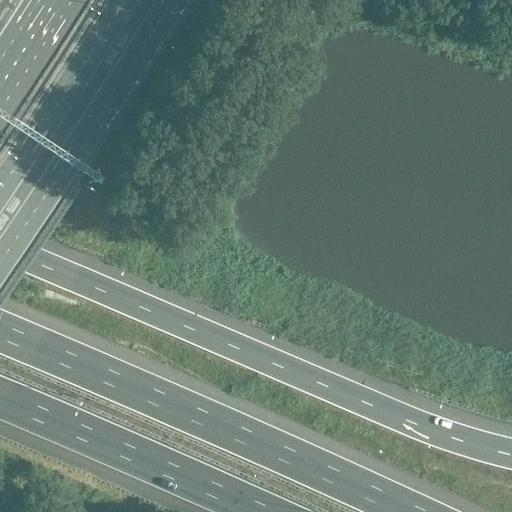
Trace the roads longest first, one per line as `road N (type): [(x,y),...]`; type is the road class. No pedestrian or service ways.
road 1 (motorway): [(511,455),(390,415),(0,248)]
road 2 (motorway): [(406,511),(0,331)]
road 3 (motorway): [(0,398),(260,511)]
road 4 (primary): [(0,188),(124,0)]
